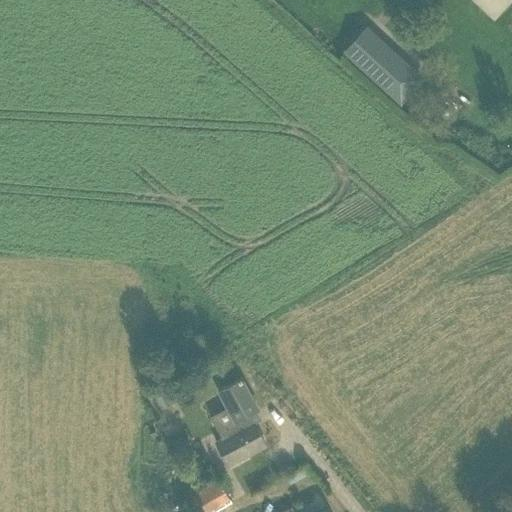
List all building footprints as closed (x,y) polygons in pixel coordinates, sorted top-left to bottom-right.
[(389,87),(407,66),(366,29),(347,49),(389,87)] [(165,382),(194,364),(184,346),(154,365),(165,382)] [(165,387),(153,394),(160,405),(171,398),(165,387)] [(228,464),(265,444),(253,421),(216,441),(228,464)] [(195,511),(202,511),(228,497),(218,479),(187,498),(195,511)]
